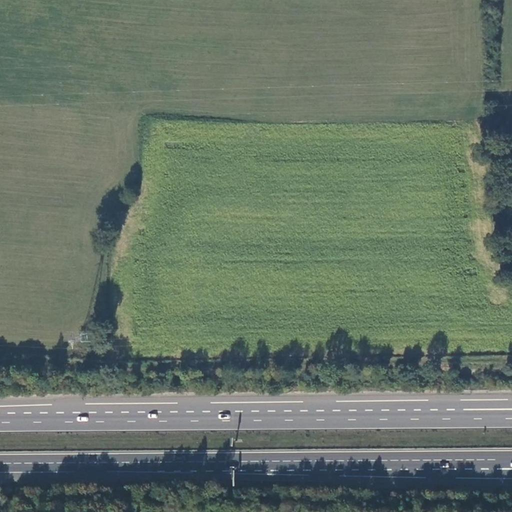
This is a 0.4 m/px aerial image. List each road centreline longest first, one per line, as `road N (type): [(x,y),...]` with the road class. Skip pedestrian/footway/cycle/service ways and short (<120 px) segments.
road 1 (trunk): [(511,404),(0,420)]
road 2 (trunk): [(511,417),(0,421)]
road 3 (trunk): [(185,463),(511,473)]
road 4 (trunk): [(185,463),(511,460)]
road 5 (trunk): [(0,464),(185,463)]
